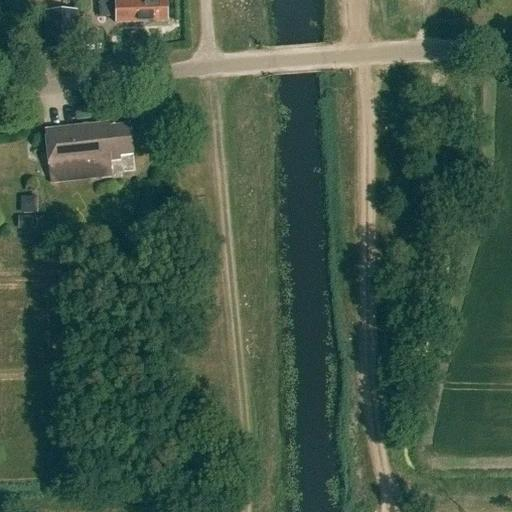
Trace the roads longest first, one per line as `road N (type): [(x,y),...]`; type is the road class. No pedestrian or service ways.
road 1 (track): [(240,511),(205,0)]
road 2 (track): [(383,511),(363,0)]
road 3 (unclassified): [(254,63),(0,93)]
road 4 (unclassified): [(511,48),(338,59)]
